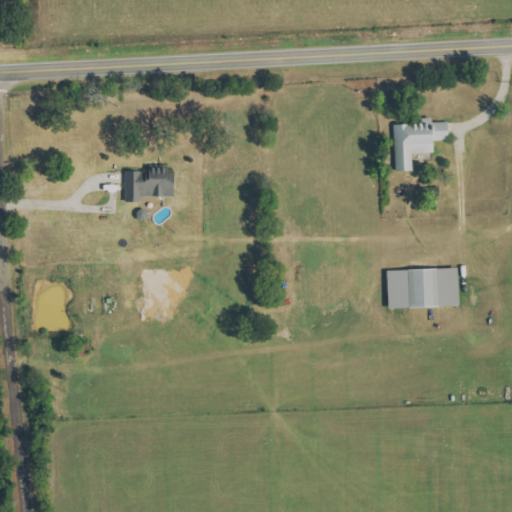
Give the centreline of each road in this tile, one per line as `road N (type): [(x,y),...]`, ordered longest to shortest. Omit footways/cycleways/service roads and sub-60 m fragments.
road 1 (secondary): [(511,42),(0,69)]
road 2 (residential): [(25,511),(0,223)]
